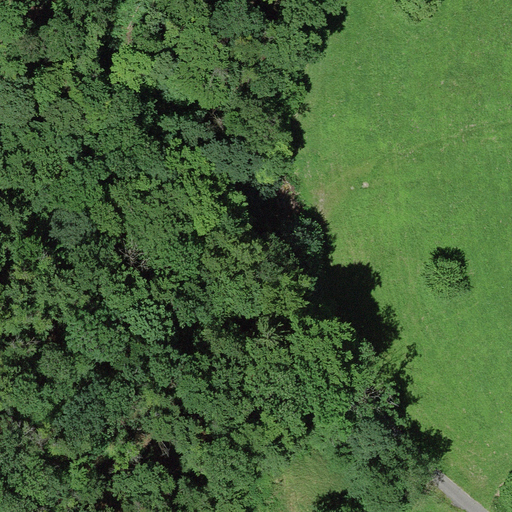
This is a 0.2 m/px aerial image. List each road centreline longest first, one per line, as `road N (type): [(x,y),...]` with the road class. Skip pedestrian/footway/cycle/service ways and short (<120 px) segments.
road 1 (track): [(53,158),(161,185),(236,233),(393,434),(474,511)]
road 2 (track): [(53,158),(163,155),(273,166)]
